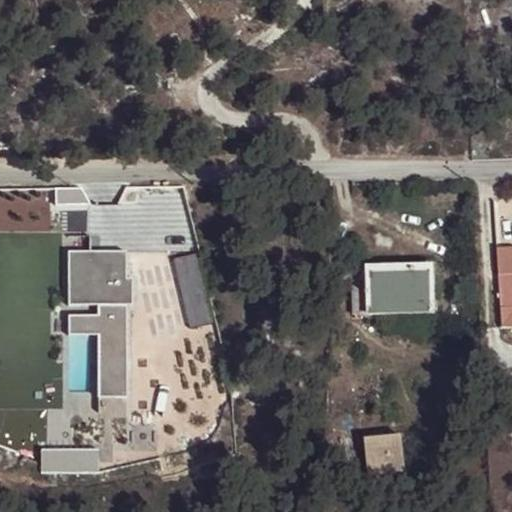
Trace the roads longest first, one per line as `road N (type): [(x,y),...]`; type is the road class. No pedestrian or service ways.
road 1 (residential): [(0,172),(511,165)]
road 2 (unknown): [(327,168),(314,138),(294,125),(195,100),(195,85),(297,0)]
